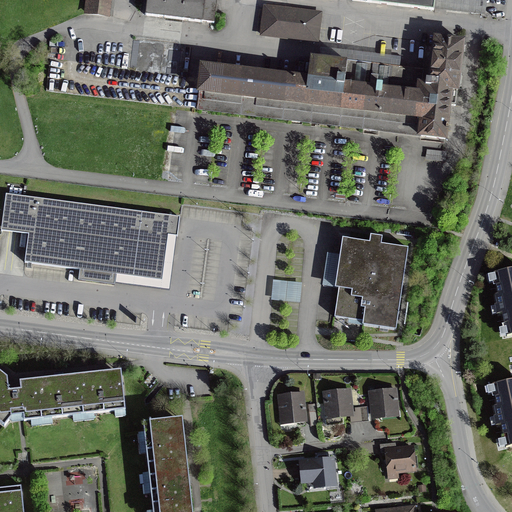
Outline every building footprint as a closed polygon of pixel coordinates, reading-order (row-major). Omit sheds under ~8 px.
[(26,247),(24,263),(79,270),(78,281),(115,286),(117,275),(162,281),(168,235),(178,237),(180,216),(6,193),(1,231),(21,234),(19,246),(26,247)] [(335,289),(339,290),(334,318),(363,322),(362,326),(396,331),(409,249),(382,245),(383,237),(371,236),(370,243),(342,239),(340,256),(327,254),(322,286),(335,288),(335,289)] [(511,269),(493,274),(494,275),(497,275),(499,285),(496,285),(498,295),(495,296),(497,305),(499,304),(502,315),(503,315),(505,325),(507,324),(510,336),(511,335),(511,269)] [(302,283),(273,280),(271,300),(300,303),(302,283)] [(20,383),(20,391),(15,391),(9,392),(8,379),(0,372),(0,424),(5,428),(10,422),(12,424),(31,422),(31,428),(53,425),(52,420),(73,417),(73,423),(95,421),(94,415),(115,413),(115,418),(116,418),(116,421),(126,420),(126,417),(121,371),(99,374),(59,378),(20,383)] [(511,381),(492,385),(493,387),(490,388),(496,417),(493,417),(495,428),(501,427),(503,437),(501,437),(503,449),(511,447),(511,381)] [(351,389),(322,392),(326,426),(344,424),(343,419),(350,418),(351,423),(369,421),(368,407),(355,408),(355,412),(354,412),(351,389)] [(373,420),(400,417),(397,389),(393,389),(368,392),(371,420),(373,420)] [(304,392),(277,395),(281,427),(308,424),(304,392)] [(318,426),(315,404),(308,405),(311,427),(318,426)] [(192,511),(189,479),(184,438),(183,420),(142,423),(143,433),(137,434),(138,444),(139,444),(139,445),(137,445),(137,454),(140,454),(140,456),(147,455),(148,474),(142,475),(143,485),(141,485),(143,495),(145,495),(145,496),(151,495),(152,511),(192,511)] [(385,453),(388,475),(388,481),(400,479),(399,474),(417,472),(414,446),(396,448),(396,443),(394,443),(379,445),(380,453),(385,453)] [(335,457),(298,461),(301,485),(313,483),(314,489),(338,487),(338,485),(335,457)] [(23,511),(21,487),(0,488),(0,511),(23,511)] [(84,509),(83,497),(69,498),(70,510),(84,509)]
